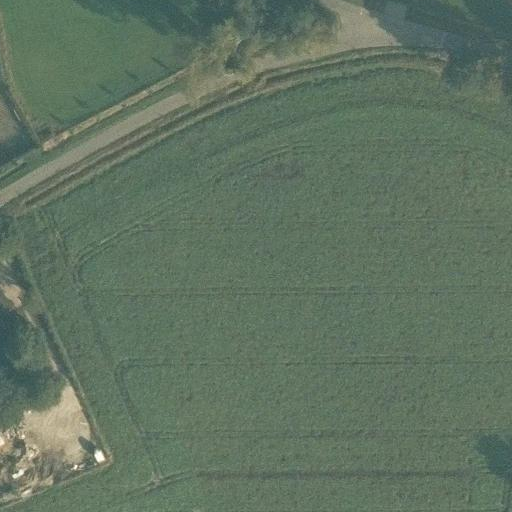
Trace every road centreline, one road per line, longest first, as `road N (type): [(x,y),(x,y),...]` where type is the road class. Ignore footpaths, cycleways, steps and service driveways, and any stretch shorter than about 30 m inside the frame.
road 1 (unclassified): [(0,202),(231,74),(378,24)]
road 2 (unclassified): [(511,56),(378,24)]
